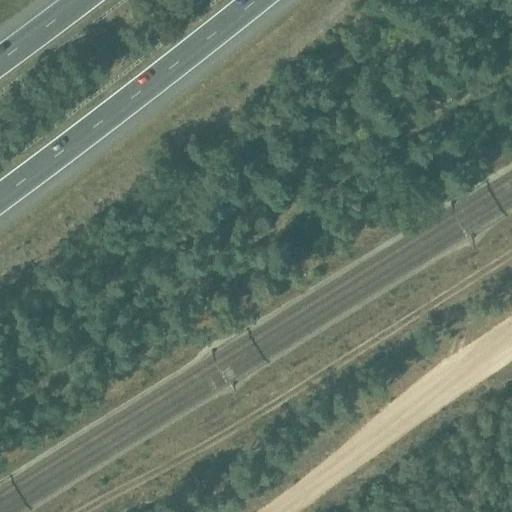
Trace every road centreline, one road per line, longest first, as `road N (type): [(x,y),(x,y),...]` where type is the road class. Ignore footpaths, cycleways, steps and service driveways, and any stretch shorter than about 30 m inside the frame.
road 1 (track): [(81,511),(192,453),(511,254)]
road 2 (motorway): [(0,201),(262,0)]
